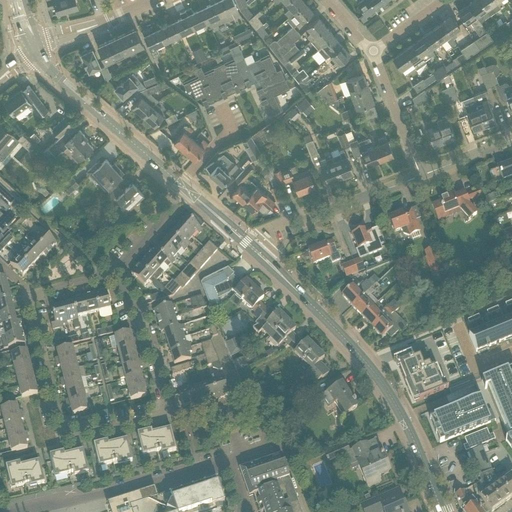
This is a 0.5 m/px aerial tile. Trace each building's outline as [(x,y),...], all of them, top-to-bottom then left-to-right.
[(57,13),(57,14),(77,8),(74,0),(48,0),(47,0),(48,4),(49,7),(49,8),(51,15),(57,13)] [(201,9),(207,23),(210,28),(225,21),(215,0),(208,0),(210,4),(201,9)] [(237,9),(235,4),(233,0),(215,0),(225,21),(225,22),(240,15),(237,9)] [(244,0),(236,0),(241,11),(245,7),(247,5),(253,0),(247,0),(245,2),(244,0)] [(289,0),(286,3),(290,8),(284,13),(288,17),(305,3),(302,0),(289,0)] [(375,7),(370,0),(360,0),(357,2),(365,14),(375,7)] [(479,0),(473,0),(468,4),(480,22),(485,18),(480,12),(485,9),(479,0)] [(499,8),(493,0),(479,0),(485,9),(490,15),(499,8)] [(493,0),(499,8),(504,5),(500,0),(493,0)] [(305,3),(288,17),(286,19),(289,23),(291,21),(294,25),(301,21),(312,12),(305,3)] [(481,24),(480,22),(468,4),(458,11),(466,23),(469,20),(475,28),(481,24)] [(245,7),(241,11),(248,20),(252,17),(245,7)] [(191,8),(185,11),(193,29),(207,23),(201,9),(193,12),(191,8)] [(182,18),(173,22),(179,36),(193,29),(185,11),(179,13),(182,18)] [(252,17),(248,20),(256,29),(261,25),(259,22),(260,21),(255,14),(254,15),(252,17)] [(451,16),(441,23),(452,39),(456,36),(453,32),(460,28),(451,16)] [(311,32),(306,36),(307,37),(310,41),(315,37),(326,27),(318,18),(307,27),(311,32)] [(497,26),(503,34),(511,28),(505,21),(497,26)] [(162,22),(156,24),(164,43),(179,36),(173,22),(164,26),(162,22)] [(455,42),(452,39),(441,23),(431,30),(440,42),(445,38),(450,45),(455,42)] [(156,24),(141,31),(153,55),(159,52),(156,46),(164,43),(156,24)] [(292,27),(276,40),(280,45),(297,31),(293,26),(292,27)] [(326,27),(315,37),(310,41),(318,50),(322,46),(334,36),(326,27)] [(125,33),(133,49),(142,45),(135,28),(125,33)] [(245,31),(248,38),(255,35),(252,28),(245,31)] [(263,39),(268,35),(263,28),(258,32),(263,39)] [(440,42),(431,30),(422,37),(430,49),(440,42)] [(280,45),(273,51),(283,63),(288,60),(300,50),(295,44),(293,42),(300,35),(297,31),(280,45)] [(490,36),(493,40),(500,35),(497,31),(490,36)] [(493,40),(490,36),(487,32),(473,41),(479,49),(493,40)] [(133,49),(125,33),(116,37),(123,53),(128,51),(130,56),(135,54),(133,49)] [(327,51),(321,55),(325,59),(330,55),(341,45),(334,36),(322,46),(327,51)] [(116,37),(107,41),(114,58),(123,53),(116,37)] [(422,37),(412,44),(420,56),(426,52),(429,57),(433,54),(430,49),(422,37)] [(280,45),(276,40),(272,40),(268,44),(273,51),(280,45)] [(114,58),(107,41),(97,46),(105,62),(114,58)] [(479,49),(473,41),(460,50),(462,52),(466,58),(479,49)] [(237,44),(229,48),(230,51),(231,53),(232,52),(247,85),(247,86),(250,85),(251,85),(251,84),(253,82),(255,85),(264,81),(254,60),(246,63),(237,44)] [(412,44),(402,51),(414,67),(415,69),(425,62),(420,56),(412,44)] [(341,45),(330,55),(338,64),(349,54),(341,45)] [(288,60),(283,63),(291,73),(296,68),(292,63),(306,51),(303,47),(300,50),(288,60)] [(82,53),(81,53),(83,59),(82,60),(85,66),(86,65),(89,71),(100,66),(92,48),(86,51),(86,50),(82,51),(82,53)] [(202,51),(194,55),(197,62),(206,58),(202,51)] [(402,51),(393,58),(405,74),(414,67),(402,51)] [(224,62),(218,65),(231,93),(236,90),(236,91),(239,90),(240,90),(239,89),(247,85),(232,52),(231,53),(234,60),(224,64),(224,62)] [(462,52),(455,56),(460,63),(466,58),(462,52)] [(264,81),(255,85),(256,89),(256,90),(257,93),(258,92),(285,80),(280,69),(276,70),(269,55),(260,59),(259,57),(254,60),(264,81)] [(106,65),(100,68),(106,81),(107,80),(111,75),(109,72),(106,65)] [(200,66),(216,100),(223,96),(223,97),(224,97),(227,96),(227,95),(231,93),(218,65),(213,67),(214,69),(204,74),(200,66)] [(441,65),(431,71),(432,72),(433,73),(436,78),(439,76),(446,72),(443,67),(441,65)] [(216,100),(200,66),(195,69),(198,76),(183,84),(187,91),(191,89),(195,98),(200,96),(204,105),(205,106),(208,104),(209,104),(208,103),(216,100)] [(302,68),(293,76),(298,82),(302,79),(307,75),(307,74),(302,68)] [(511,84),(508,86),(507,85),(506,84),(505,83),(503,83),(498,85),(492,70),(486,72),(491,86),(495,84),(500,98),(502,99),(503,100),(505,100),(507,99),(511,111),(511,84)] [(115,87),(114,88),(115,89),(114,90),(117,93),(118,92),(120,94),(122,97),(131,89),(135,94),(139,90),(146,88),(132,72),(128,76),(124,79),(123,78),(118,83),(119,84),(115,87)] [(491,86),(486,72),(481,74),(486,88),(491,86)] [(433,73),(423,79),(423,80),(424,81),(426,85),(433,80),(436,78),(433,73)] [(351,93),(368,87),(367,85),(368,84),(367,81),(365,80),(363,74),(346,80),(351,93)] [(156,75),(146,79),(149,86),(158,82),(156,75)] [(307,75),(302,79),(305,83),(309,81),(310,79),(307,75)] [(286,79),(285,80),(289,88),(296,85),(290,77),(286,79)] [(302,79),(298,82),(305,91),(314,87),(309,81),(305,83),(302,79)] [(422,79),(421,80),(412,85),(416,92),(426,85),(424,81),(423,80),(423,79),(422,79)] [(285,80),(258,92),(261,99),(259,100),(260,100),(261,103),(262,103),(268,116),(281,111),(273,95),(289,88),(285,80)] [(132,106),(143,116),(155,102),(158,101),(150,93),(168,85),(162,81),(140,90),(137,93),(141,97),(132,106)] [(328,82),(316,92),(328,102),(334,100),(328,82)] [(30,104),(39,116),(47,110),(28,85),(21,90),(20,90),(4,102),(14,116),(30,104)] [(452,85),(446,87),(451,101),(457,99),(452,85)] [(368,87),(351,93),(353,98),(355,98),(358,106),(373,101),(368,87)] [(451,101),(446,87),(440,89),(445,104),(451,101)] [(424,90),(412,98),(414,103),(427,98),(424,90)] [(473,95),(476,105),(484,125),(495,121),(490,106),(493,105),(487,90),(473,95)] [(306,100),(299,106),(305,113),(305,114),(313,107),(307,100),(306,100)] [(155,102),(143,116),(154,125),(162,115),(158,111),(161,108),(155,102)] [(484,125),(476,105),(470,107),(469,105),(464,107),(473,130),(484,125)] [(374,106),(365,110),(363,111),(368,124),(379,120),(374,106)] [(293,107),(283,116),(285,119),(290,115),(294,120),(300,114),(294,107),(293,108),(293,107)] [(349,108),(340,112),(343,120),(352,116),(349,108)] [(196,109),(186,115),(190,122),(200,116),(196,109)] [(174,113),(165,118),(168,123),(176,119),(177,119),(174,113)] [(455,136),(452,127),(447,114),(441,116),(442,118),(436,120),(444,141),(455,136)] [(59,137),(66,131),(72,125),(64,116),(51,129),(59,137)] [(430,123),(429,121),(424,123),(433,145),(444,141),(436,120),(430,123)] [(0,158),(1,159),(18,140),(17,139),(0,123),(0,158)] [(184,124),(176,134),(176,136),(177,137),(173,142),(184,151),(194,140),(189,135),(193,131),(186,125),(184,124)] [(270,127),(266,129),(267,131),(266,131),(270,139),(277,136),(273,128),(271,129),(270,127)] [(69,139),(64,133),(67,131),(66,131),(59,137),(47,148),(53,154),(60,148),(63,151),(68,146),(80,159),(92,147),(87,141),(83,137),(84,135),(79,130),(69,139)] [(348,142),(344,132),(337,135),(342,148),(349,145),(348,142)] [(309,134),(303,136),(304,139),(305,142),(311,140),(309,134)] [(242,142),(253,160),(260,152),(250,135),(242,142)] [(387,141),(385,136),(378,138),(380,144),(374,146),(380,160),(393,155),(387,141)] [(357,138),(348,142),(349,145),(352,152),(353,155),(354,156),(361,153),(363,156),(366,165),(380,160),(374,146),(372,140),(368,137),(358,141),(357,138)] [(199,144),(194,140),(184,151),(194,160),(204,149),(203,148),(208,144),(203,139),(199,144)] [(311,140),(305,142),(310,155),(317,152),(312,139),(311,140)] [(51,153),(47,149),(43,153),(47,157),(51,153)] [(352,171),(348,162),(344,150),(338,152),(341,159),(334,161),(340,176),(352,171)] [(324,157),(319,159),(328,181),(340,176),(334,161),(327,164),(325,160),(324,157)] [(95,163),(87,171),(93,178),(98,178),(99,178),(108,187),(123,173),(114,163),(111,165),(106,159),(98,166),(95,163)] [(209,165),(205,167),(210,173),(222,184),(230,175),(229,175),(236,166),(237,166),(231,160),(223,170),(214,161),(209,165)] [(508,166),(489,173),(494,185),(511,177),(511,161),(507,163),(508,166)] [(240,183),(232,193),(242,202),(256,186),(246,177),(254,169),(249,164),(235,179),(240,183)] [(314,186),(310,177),(307,169),(298,172),(294,165),(288,167),(289,169),(281,172),(280,169),(273,172),(279,185),(286,182),(285,181),(292,178),(298,193),(314,186)] [(68,195),(79,185),(71,176),(60,186),(68,195)] [(110,192),(107,194),(112,199),(114,196),(120,202),(121,201),(124,204),(124,205),(120,208),(125,214),(128,209),(132,205),(137,210),(144,205),(138,199),(144,194),(132,182),(123,191),(117,185),(110,192)] [(283,199),(279,189),(277,185),(270,188),(276,201),(283,199)] [(267,195),(256,186),(242,202),(252,211),(260,201),(268,208),(274,202),(267,195)] [(0,187),(0,196),(11,206),(15,202),(15,201),(0,187)] [(488,188),(481,191),(485,199),(491,196),(488,188)] [(482,197),(482,195),(480,190),(471,194),(473,199),(475,200),(482,197)] [(450,196),(440,200),(440,202),(432,205),(438,221),(443,219),(444,215),(459,209),(469,221),(476,214),(468,205),(464,194),(452,199),(450,196)] [(498,194),(491,196),(485,199),(486,204),(500,199),(498,194)] [(410,215),(409,211),(388,219),(394,233),(402,230),(404,234),(409,236),(420,232),(413,214),(410,215)] [(184,221),(179,226),(192,238),(196,232),(199,235),(202,231),(199,229),(203,224),(192,215),(189,219),(184,215),(181,219),(184,221)] [(4,217),(0,221),(0,231),(3,234),(7,229),(9,231),(12,228),(10,226),(11,224),(4,217)] [(22,217),(16,224),(21,227),(26,221),(22,217)] [(21,227),(16,224),(11,230),(15,233),(21,227)] [(172,229),(169,233),(187,249),(190,245),(187,243),(192,238),(179,226),(174,231),(172,229)] [(365,230),(352,235),(358,250),(365,247),(368,256),(382,250),(375,233),(372,234),(370,229),(366,231),(365,230)] [(499,240),(511,235),(511,230),(511,229),(497,234),(499,240)] [(35,241),(31,237),(29,235),(48,254),(56,245),(43,233),(35,241)] [(187,249),(169,233),(166,236),(168,238),(164,243),(177,255),(181,250),(184,252),(187,249)] [(48,254),(29,235),(25,239),(29,243),(25,248),(38,260),(43,255),(45,257),(48,254)] [(511,235),(499,240),(502,246),(511,242),(511,235)] [(3,242),(7,246),(12,240),(8,236),(3,242)] [(76,237),(72,241),(73,243),(80,249),(84,245),(76,237)] [(332,241),(308,251),(313,265),(330,258),(332,263),(340,260),(337,251),(336,252),(332,241)] [(177,255),(164,243),(159,248),(157,246),(154,250),(170,264),(171,266),(175,262),(172,260),(177,255)] [(204,248),(212,256),(217,250),(209,243),(204,248)] [(38,260),(25,248),(21,252),(19,250),(15,254),(30,268),(38,260)] [(204,248),(201,252),(196,257),(205,265),(212,256),(204,248)] [(430,260),(426,261),(433,278),(436,276),(442,274),(432,249),(426,251),(430,260)] [(170,264),(154,250),(146,258),(159,270),(163,265),(167,268),(170,264)] [(30,268),(15,254),(12,257),(15,259),(10,265),(22,277),(30,268)] [(192,262),(189,265),(197,273),(205,265),(196,257),(192,262)] [(159,270),(146,258),(139,267),(155,281),(156,282),(163,273),(159,270)] [(359,260),(353,262),(357,273),(363,271),(359,260)] [(357,273),(353,262),(347,265),(351,276),(357,273)] [(441,267),(443,274),(450,271),(447,264),(441,267)] [(189,265),(181,274),(189,282),(197,273),(189,265)] [(155,281),(139,267),(131,275),(144,287),(149,282),(152,284),(155,281)] [(243,303),(255,290),(246,281),(244,284),(240,281),(238,283),(232,277),(234,275),(227,269),(203,281),(200,284),(211,311),(220,307),(217,300),(229,295),(232,292),(243,303)] [(181,274),(173,283),(180,289),(181,289),(182,290),(189,282),(181,274)] [(358,281),(354,277),(344,286),(348,290),(342,296),(352,307),(372,288),(369,286),(364,291),(363,289),(358,294),(352,287),(358,281)] [(5,278),(0,279),(0,291),(8,290),(5,278)] [(371,279),(367,282),(372,288),(376,284),(371,279)] [(172,281),(164,290),(165,290),(173,297),(180,288),(173,283),(172,281)] [(372,288),(352,307),(362,317),(376,304),(370,298),(381,288),(377,284),(376,284),(372,288)] [(8,290),(0,291),(0,303),(11,301),(8,290)] [(161,294),(159,294),(149,297),(151,303),(173,297),(165,290),(161,294)] [(264,298),(255,290),(243,303),(255,313),(253,316),(257,321),(260,318),(261,318),(267,311),(259,303),(264,298)] [(106,293),(94,295),(99,312),(100,318),(112,315),(106,293)] [(94,295),(83,298),(87,315),(99,312),(94,295)] [(201,296),(196,298),(200,310),(206,308),(201,296)] [(83,298),(73,301),(77,317),(87,315),(83,298)] [(196,298),(190,300),(193,312),(200,310),(196,298)] [(11,301),(0,303),(0,315),(14,312),(11,301)] [(80,329),(77,317),(73,301),(68,302),(69,305),(62,306),(67,323),(73,322),(75,330),(80,329)] [(376,304),(362,317),(372,328),(397,304),(393,301),(383,311),(376,304)] [(397,304),(372,328),(382,339),(386,334),(390,339),(399,331),(400,333),(407,327),(400,320),(396,324),(389,317),(402,305),(399,302),(397,304)] [(173,305),(163,308),(154,311),(157,322),(173,317),(172,311),(175,310),(173,305)] [(67,323),(62,306),(51,309),(54,322),(50,323),(52,330),(61,328),(60,325),(67,323)] [(257,325),(252,328),(258,334),(258,333),(262,330),(263,332),(268,327),(275,334),(287,321),(278,313),(274,317),(268,311),(267,311),(261,318),(260,318),(257,321),(255,324),(257,325)] [(14,312),(0,315),(0,327),(19,322),(18,318),(15,319),(14,312)] [(176,324),(173,317),(157,322),(161,333),(164,333),(180,327),(179,323),(176,324)] [(221,325),(227,337),(236,333),(234,328),(236,327),(233,320),(221,325)] [(511,332),(507,320),(498,324),(505,341),(509,340),(509,341),(511,339),(511,332)] [(287,321),(275,334),(270,339),(276,346),(282,341),(287,346),(291,343),(295,347),(299,343),(298,343),(299,342),(291,334),(295,330),(287,321)] [(20,327),(19,322),(0,327),(0,331),(3,331),(5,337),(22,333),(24,332),(22,326),(20,327)] [(498,324),(488,328),(495,345),(505,341),(498,324)] [(115,327),(103,330),(105,336),(117,333),(115,327)] [(180,328),(180,327),(164,333),(167,343),(183,338),(181,332),(185,331),(183,327),(180,328)] [(218,335),(215,328),(210,330),(213,337),(218,335)] [(488,328),(479,332),(486,349),(495,345),(488,328)] [(479,332),(469,336),(476,353),(480,351),(481,352),(486,350),(486,349),(479,332)] [(5,337),(1,338),(3,350),(7,349),(8,349),(25,345),(22,333),(5,337)] [(130,333),(120,335),(114,337),(117,348),(136,343),(135,339),(132,340),(130,333)] [(183,338),(167,343),(171,355),(190,349),(189,344),(185,345),(183,338)] [(236,338),(224,344),(230,358),(231,358),(243,351),(236,338)] [(72,345),(70,339),(58,342),(60,348),(72,345)] [(211,341),(207,343),(201,345),(203,353),(214,349),(211,341)] [(302,346),(299,343),(295,347),(291,343),(287,346),(303,362),(315,350),(307,341),(302,346)] [(137,347),(136,343),(117,348),(120,358),(135,354),(134,348),(137,347)] [(72,348),(66,349),(56,351),(58,358),(55,359),(56,363),(75,359),(72,348)] [(191,353),(190,349),(171,355),(174,365),(190,360),(188,354),(191,353)] [(216,356),(214,349),(203,353),(206,360),(216,356)] [(315,350),(303,362),(310,369),(309,370),(307,375),(313,382),(318,380),(321,378),(322,379),(328,373),(319,363),(324,358),(315,350)] [(410,354),(393,361),(393,362),(394,362),(396,361),(399,369),(410,396),(413,394),(416,402),(416,403),(443,392),(443,391),(440,383),(442,383),(442,382),(436,368),(434,369),(426,350),(417,354),(418,357),(413,359),(411,356),(410,354)] [(26,351),(17,354),(11,355),(13,366),(32,362),(31,357),(28,358),(26,351)] [(246,357),(243,351),(231,358),(237,374),(247,368),(244,358),(246,357)] [(137,361),(135,354),(120,358),(122,369),(141,364),(140,360),(137,361)] [(219,363),(216,356),(206,360),(208,366),(219,363)] [(77,369),(75,359),(56,363),(57,367),(60,366),(62,373),(77,369)] [(33,366),(32,362),(13,366),(16,377),(32,373),(30,366),(33,366)] [(142,368),(141,364),(122,369),(125,379),(141,375),(139,369),(142,368)] [(182,366),(184,372),(191,370),(189,364),(182,366)] [(182,366),(180,366),(170,369),(172,376),(184,372),(182,366)] [(253,384),(247,368),(237,374),(242,388),(253,384)] [(77,369),(62,373),(63,379),(60,380),(61,384),(80,379),(77,369)] [(473,394),(424,414),(436,445),(497,421),(505,441),(511,449),(511,369),(470,386),(473,394)] [(32,373),(16,377),(19,387),(37,383),(36,378),(33,379),(32,373)] [(142,382),(141,375),(125,379),(127,390),(146,385),(145,381),(142,382)] [(82,390),(80,379),(61,384),(62,388),(65,387),(67,394),(82,390)] [(223,380),(216,382),(215,379),(210,380),(217,400),(228,396),(225,387),(223,380)] [(217,400),(210,380),(206,381),(207,385),(201,387),(206,403),(217,400)] [(37,383),(19,387),(21,398),(37,394),(35,387),(38,387),(37,383)] [(183,386),(184,389),(178,391),(183,407),(194,404),(189,387),(188,387),(187,384),(183,386)] [(253,384),(242,388),(247,402),(259,398),(255,387),(253,384)] [(341,384),(321,398),(327,408),(339,400),(347,414),(357,407),(341,384)] [(147,389),(146,385),(127,390),(130,401),(146,397),(144,390),(147,389)] [(206,403),(201,387),(194,389),(193,386),(189,387),(194,404),(195,407),(206,403)] [(292,394),(296,403),(311,398),(307,388),(292,394)] [(82,390),(67,394),(68,400),(65,401),(66,405),(85,400),(82,390)] [(88,411),(85,400),(66,405),(67,409),(70,408),(72,415),(78,414),(80,420),(92,417),(91,410),(88,411)] [(16,406),(6,408),(1,410),(3,421),(22,416),(21,412),(18,412),(16,406)] [(23,420),(22,416),(3,421),(6,431),(22,427),(20,421),(23,420)] [(23,433),(22,427),(6,431),(8,442),(27,437),(26,433),(23,433)] [(170,429),(154,433),(159,452),(161,451),(161,455),(176,451),(170,429)] [(486,430),(464,439),(466,442),(466,443),(488,434),(488,433),(486,430)] [(159,452),(154,433),(152,434),(151,431),(137,434),(142,456),(157,453),(157,452),(159,452)] [(493,435),(463,447),(465,452),(494,441),(495,440),(493,435)] [(28,441),(27,437),(8,442),(11,452),(27,449),(25,442),(28,441)] [(110,444),(115,463),(117,462),(118,465),(132,462),(127,440),(110,444)] [(346,446),(324,455),(327,461),(345,454),(350,466),(357,463),(368,489),(381,483),(378,477),(389,472),(382,455),(380,455),(374,441),(365,444),(348,452),(346,446)] [(115,463),(110,444),(108,445),(107,442),(93,445),(98,467),(113,464),(113,463),(115,463)] [(479,477),(492,472),(482,447),(469,453),(479,477)] [(66,455),(71,474),(73,473),(74,476),(88,473),(83,451),(66,455)] [(71,474),(66,455),(64,456),(63,453),(49,456),(54,478),(69,474),(71,474)] [(300,511),(281,455),(239,469),(249,498),(253,496),(258,511),(300,511)] [(22,466),(27,484),(29,484),(30,487),(44,484),(39,462),(22,466)] [(27,484),(22,466),(20,466),(20,464),(5,467),(11,489),(25,485),(27,484)] [(479,477),(477,477),(478,478),(477,479),(482,492),(478,496),(489,511),(492,511),(507,502),(494,484),(496,483),(492,472),(479,477)] [(511,477),(509,473),(496,483),(494,484),(507,502),(511,498),(511,477)] [(155,488),(107,503),(109,511),(219,511),(224,510),(226,511),(227,509),(225,508),(222,497),(224,493),(220,491),(216,480),(217,479),(215,478),(214,479),(205,482),(203,481),(203,483),(193,486),(192,485),(191,486),(182,490),(181,489),(180,490),(171,493),(169,493),(169,494),(158,497),(155,488)] [(472,488),(475,495),(481,493),(478,485),(472,488)] [(467,494),(465,491),(455,495),(461,509),(462,511),(482,511),(472,498),(468,501),(465,495),(467,494)] [(373,511),(373,510),(381,507),(383,511),(406,511),(400,498),(395,500),(392,493),(362,507),(363,511),(373,511)]
